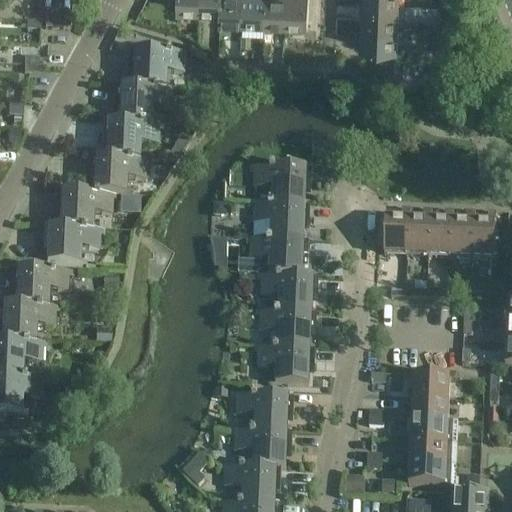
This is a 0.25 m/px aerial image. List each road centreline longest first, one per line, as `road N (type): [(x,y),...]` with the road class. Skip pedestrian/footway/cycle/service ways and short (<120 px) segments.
road 1 (residential): [(356,203),(351,336),(322,511)]
road 2 (residential): [(0,212),(118,0)]
